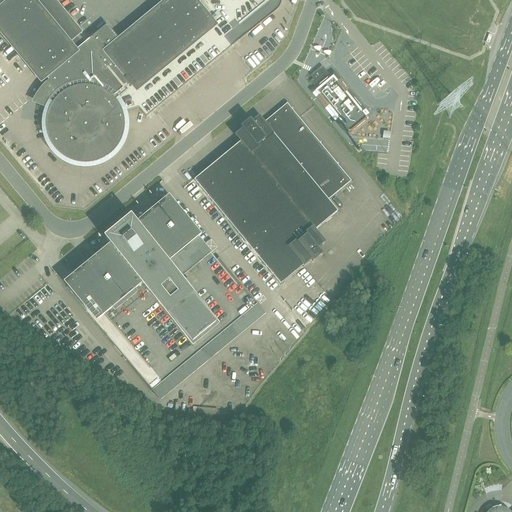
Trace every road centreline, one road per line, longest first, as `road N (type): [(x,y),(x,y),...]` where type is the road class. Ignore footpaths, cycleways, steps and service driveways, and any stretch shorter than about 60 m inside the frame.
road 1 (primary): [(511,31),(337,511)]
road 2 (unclassified): [(312,0),(287,60),(88,226),(56,228),(0,162)]
road 3 (unknown): [(196,379),(167,399),(146,399),(68,305),(46,256),(48,247),(141,364),(161,359),(153,340)]
road 4 (primary): [(381,511),(418,370),(499,135)]
road 5 (motorway): [(90,511),(0,421)]
